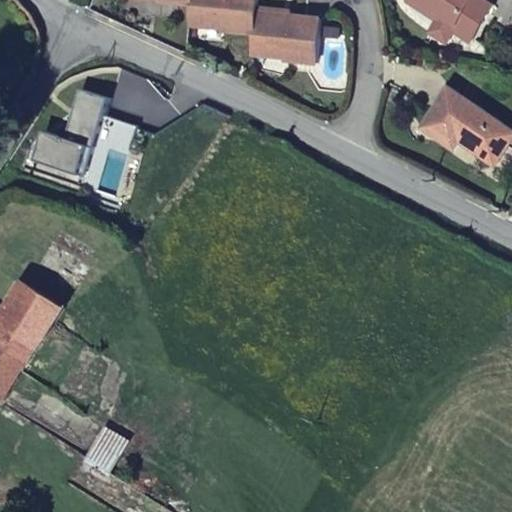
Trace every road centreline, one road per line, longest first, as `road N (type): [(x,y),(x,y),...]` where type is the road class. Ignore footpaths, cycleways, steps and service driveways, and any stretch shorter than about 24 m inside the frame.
road 1 (residential): [(344,149),(66,30)]
road 2 (residential): [(511,239),(344,149)]
road 3 (residential): [(344,149),(370,74),(365,0)]
road 4 (unclassified): [(66,30),(0,146)]
